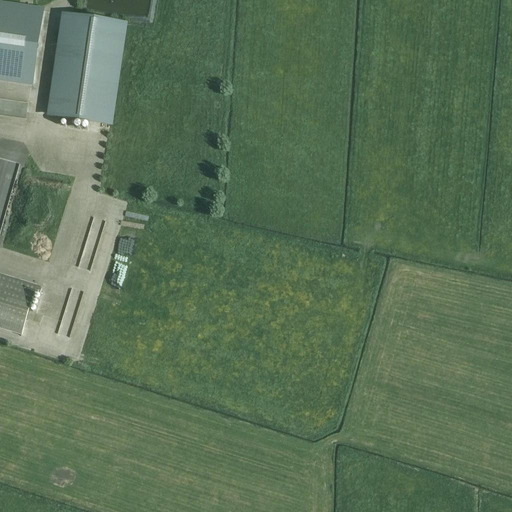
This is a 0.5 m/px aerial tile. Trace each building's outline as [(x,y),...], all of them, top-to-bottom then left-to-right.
[(119,0),(122,8),(141,3),(139,0),(119,0)] [(41,11),(0,5),(0,79),(31,84),(31,82),(41,13),(41,11)] [(124,25),(64,16),(50,116),(109,125),(124,25)] [(32,125),(0,119),(0,133),(30,139),(32,125)] [(0,329),(21,336),(24,329),(36,288),(0,276),(0,329)] [(76,278),(61,330),(72,334),(87,281),(76,278)]
